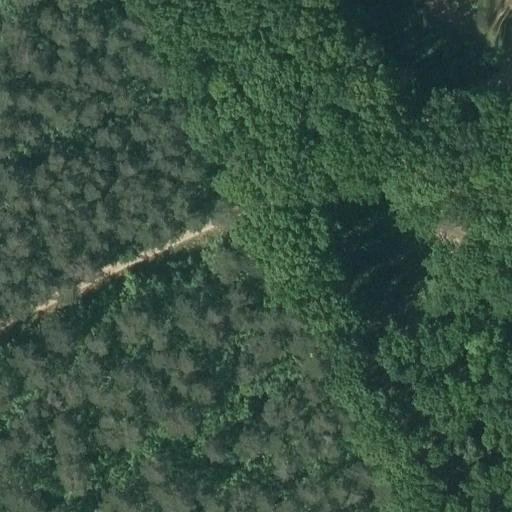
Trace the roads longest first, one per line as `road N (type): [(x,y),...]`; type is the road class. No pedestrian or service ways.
road 1 (track): [(169,0),(442,511)]
road 2 (track): [(511,57),(0,316)]
